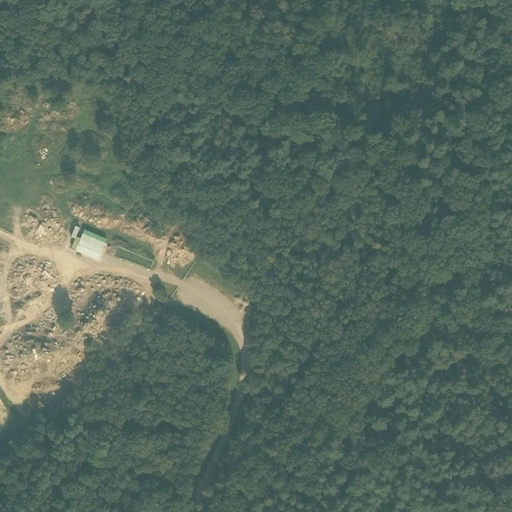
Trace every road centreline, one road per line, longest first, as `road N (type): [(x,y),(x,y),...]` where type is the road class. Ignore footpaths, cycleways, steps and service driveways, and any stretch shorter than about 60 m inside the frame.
road 1 (track): [(439,279),(480,169),(490,54),(505,0)]
road 2 (track): [(235,511),(420,310)]
